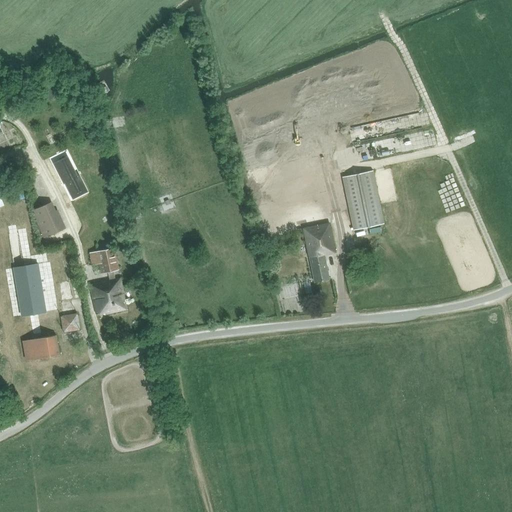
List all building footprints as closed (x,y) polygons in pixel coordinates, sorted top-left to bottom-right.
[(45,86),(49,100),(63,95),(59,82),(45,86)] [(67,160),(55,166),(64,183),(66,182),(74,198),(86,192),(78,175),(76,176),(67,160)] [(262,204),(321,191),(315,161),(256,174),(262,204)] [(345,207),(348,206),(354,230),(384,223),(373,170),(343,177),(343,179),(321,183),(325,203),(319,204),(321,217),(328,216),(327,211),(345,207)] [(48,203),(32,210),(44,238),(65,229),(57,210),(56,211),(52,212),(48,203)] [(303,229),(314,282),(329,279),(324,254),(335,252),(329,224),(303,229)] [(134,238),(127,240),(129,248),(136,246),(134,238)] [(89,285),(96,315),(105,313),(105,315),(128,309),(120,278),(115,279),(113,271),(118,270),(113,248),(89,254),(91,266),(99,264),(101,274),(107,272),(109,280),(89,285)] [(37,264),(14,268),(22,316),(46,312),(37,264)] [(26,340),(29,361),(59,355),(56,335),(26,340)]
